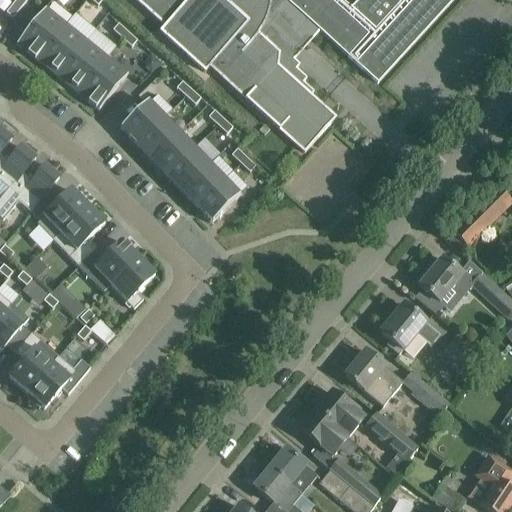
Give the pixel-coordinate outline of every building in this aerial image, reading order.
[(21,10),(28,0),(27,0),(17,0),(14,5),(21,10)] [(102,0),(90,0),(99,9),(105,2),(102,0)] [(306,80),(296,71),(299,67),(289,57),(315,28),(348,57),(347,58),(377,85),(454,0),(133,0),(165,29),(160,34),(205,74),(210,69),(304,154),(335,121),(310,98),(313,94),(303,84),(306,80)] [(13,20),(21,10),(14,5),(6,15),(13,20)] [(16,46),(37,62),(66,27),(45,10),(16,46)] [(37,62),(58,79),(87,43),(66,27),(37,62)] [(124,42),(130,35),(120,27),(115,33),(124,42)] [(130,35),(124,42),(133,50),(139,44),(130,35)] [(58,79),(78,95),(107,59),(87,43),(58,79)] [(107,59),(78,95),(99,112),(128,76),(107,59)] [(178,91),(187,99),(193,93),(184,84),(178,91)] [(187,99),(196,108),(202,101),(193,93),(187,99)] [(120,131),(136,147),(163,120),(148,104),(120,131)] [(210,120),(219,129),(225,122),(216,114),(210,120)] [(136,147),(151,162),(178,136),(163,120),(136,147)] [(225,122),(219,129),(228,137),(234,131),(225,122)] [(0,154),(11,142),(0,132),(0,131),(0,154)] [(151,162),(166,178),(194,151),(178,136),(151,162)] [(0,200),(1,201),(9,191),(22,176),(35,161),(24,152),(24,151),(20,148),(17,152),(18,152),(8,164),(0,157),(0,200)] [(166,178),(181,194),(209,167),(194,151),(166,178)] [(232,158),(242,167),(247,160),(238,152),(232,158)] [(247,160),(242,167),(251,175),(257,169),(247,160)] [(181,194),(196,209),(224,182),(209,167),(181,194)] [(1,201),(0,201),(0,220),(3,223),(18,205),(31,215),(59,180),(48,171),(44,168),(41,171),(41,172),(31,184),(22,176),(9,191),(1,201)] [(224,182),(196,209),(212,225),(239,198),(247,189),(232,174),(224,182)] [(511,203),(498,189),(475,212),(453,235),(467,249),(511,203)] [(44,198),(31,215),(39,224),(37,226),(52,243),(87,209),(71,193),(69,195),(68,195),(55,208),(44,198)] [(93,214),(87,209),(52,243),(77,268),(96,251),(88,243),(105,226),(93,214)] [(96,251),(77,268),(103,295),(110,288),(138,261),(133,256),(134,256),(122,244),(105,260),(96,251)] [(4,248),(0,252),(0,255),(8,262),(13,256),(4,248)] [(155,278),(138,261),(110,288),(133,312),(143,303),(136,296),(142,291),(152,281),(155,278)] [(421,285),(418,289),(434,301),(439,306),(453,289),(463,298),(470,289),(491,308),(510,324),(511,321),(511,303),(469,263),(459,275),(441,261),(430,275),(428,273),(419,284),(421,285)] [(3,264),(0,266),(0,272),(6,278),(12,272),(3,264)] [(31,282),(22,274),(17,280),(26,288),(31,282)] [(0,319),(11,307),(0,297),(0,319)] [(53,311),(58,305),(49,297),(43,303),(53,311)] [(75,303),(65,311),(76,321),(84,313),(75,303)] [(11,307),(0,319),(0,355),(3,352),(6,348),(14,355),(31,336),(22,328),(28,321),(11,307)] [(404,307),(381,335),(390,343),(386,348),(399,358),(403,353),(412,361),(421,350),(425,345),(430,349),(439,338),(424,325),(424,324),(419,320),(404,307)] [(85,326),(94,318),(89,312),(80,321),(85,326)] [(97,322),(88,332),(104,346),(113,336),(97,322)] [(77,338),(83,343),(91,334),(85,329),(77,338)] [(23,363),(8,381),(25,395),(26,395),(51,366),(57,359),(41,344),(31,336),(14,355),(23,363)] [(451,344),(438,360),(465,381),(475,368),(478,370),(486,359),(459,337),(452,345),(451,344)] [(382,409),(402,385),(412,394),(411,396),(440,419),(449,407),(410,375),(402,384),(365,354),(345,379),(382,409)] [(51,366),(26,395),(28,397),(26,399),(39,411),(41,409),(44,411),(47,409),(60,395),(59,394),(61,392),(68,398),(90,371),(81,363),(73,372),(57,359),(51,366)] [(331,395),(316,414),(347,440),(356,430),(363,421),(351,412),(331,395)] [(347,440),(316,414),(300,433),(320,450),(320,449),(332,459),(347,440)] [(365,430),(407,465),(418,451),(376,416),(365,430)] [(278,460),(269,471),(290,487),(298,476),(311,486),(317,478),(305,468),(300,464),(285,452),(278,460)] [(511,475),(487,459),(475,476),(492,487),(478,507),(485,511),(508,511),(511,506),(511,491),(508,489),(511,482),(511,475)] [(384,498),(339,461),(329,475),(373,511),(384,498)] [(269,471),(254,490),(269,502),(271,504),(268,508),(265,511),(297,511),(293,508),(302,497),(290,487),(269,471)] [(372,511),(373,511),(329,475),(319,487),(350,511),(372,511)] [(441,486),(432,499),(451,511),(459,511),(466,502),(441,486)] [(410,511),(412,509),(399,500),(391,511),(410,511)]
